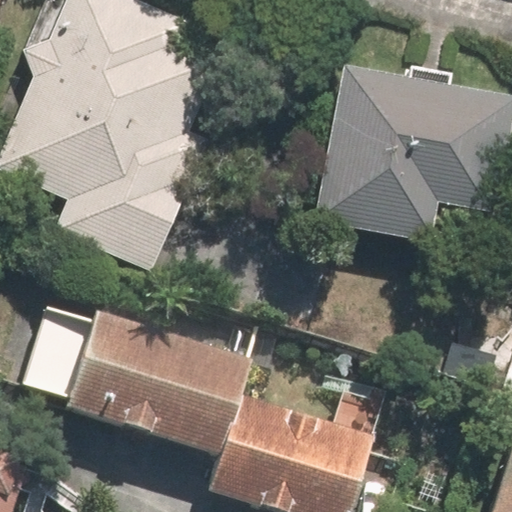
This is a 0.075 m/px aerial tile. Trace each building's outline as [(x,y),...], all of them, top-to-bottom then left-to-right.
[(236,53),(107,0),(54,0),(0,124),(0,187),(50,210),(35,242),(134,286),(236,53)] [(511,116),(486,113),(487,104),(321,82),(298,237),(402,252),(406,223),(471,232),(482,162),(511,166),(511,116)] [(481,317),(511,328),(511,346),(496,390),(511,396),(511,249),(507,248),(481,317)] [(83,329),(52,426),(203,474),(191,510),(197,511),(330,511),(349,454),(231,416),(243,380),(83,329)] [(511,511),(511,434),(500,431),(475,511),(511,511)] [(0,505),(8,480),(0,476),(0,505)]
